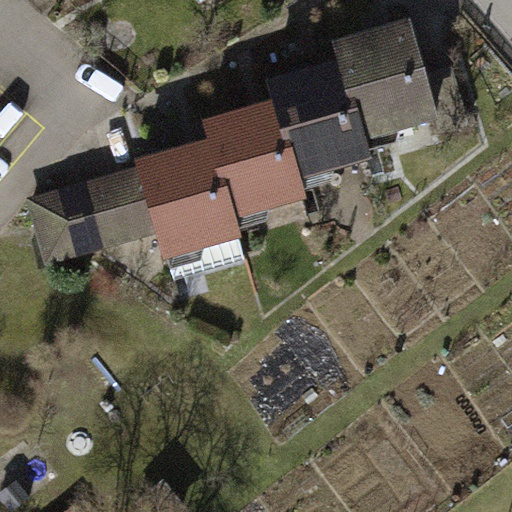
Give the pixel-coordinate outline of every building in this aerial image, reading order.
[(310,66),(330,138),(407,117),(381,24),(304,44),(310,66)] [(250,102),(269,173),(335,156),(330,138),(310,66),(245,84),(250,102)] [(250,102),(183,120),(188,139),(207,214),(275,195),(269,173),(250,102)] [(133,235),(138,256),(212,237),(207,214),(188,139),(113,157),(116,170),(133,235)] [(116,170),(19,193),(34,258),(133,235),(116,170)]
